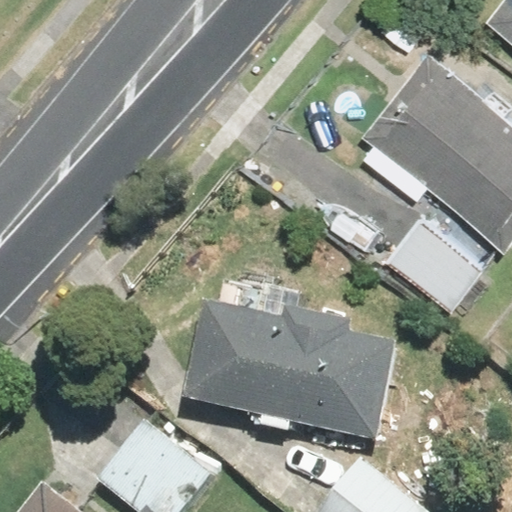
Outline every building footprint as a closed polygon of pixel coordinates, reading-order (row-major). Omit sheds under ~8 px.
[(511,0),(502,0),(484,23),(511,45),(511,0)] [(511,121),(431,57),(359,146),(501,259),(511,244),(511,121)] [(194,308),(176,413),(383,448),(401,343),(194,308)] [(485,434),(447,423),(434,468),(473,479),(485,434)] [(147,425),(98,482),(132,511),(193,511),(217,485),(147,425)] [(413,511),(361,467),(322,511),(413,511)] [(85,511),(56,487),(34,511),(85,511)]
